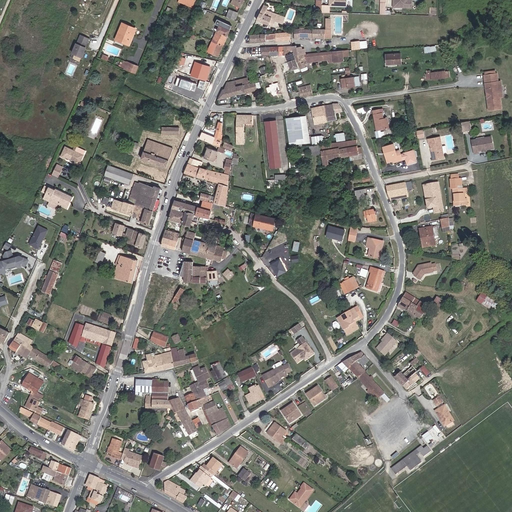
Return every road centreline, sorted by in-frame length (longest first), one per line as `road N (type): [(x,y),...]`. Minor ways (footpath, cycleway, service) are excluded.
road 1 (residential): [(207,105),(253,110),(330,97),(346,108),(386,192),(405,264),(394,305),(361,343)]
road 2 (tertiary): [(207,105),(173,184),(86,463)]
road 3 (residential): [(361,343),(144,490)]
road 4 (unknown): [(334,361),(297,300),(228,225)]
road 5 (residential): [(0,392),(9,363),(4,348),(43,266)]
road 6 (unknown): [(238,42),(330,44),(370,30)]
road 7 (unknown): [(342,103),(471,87)]
